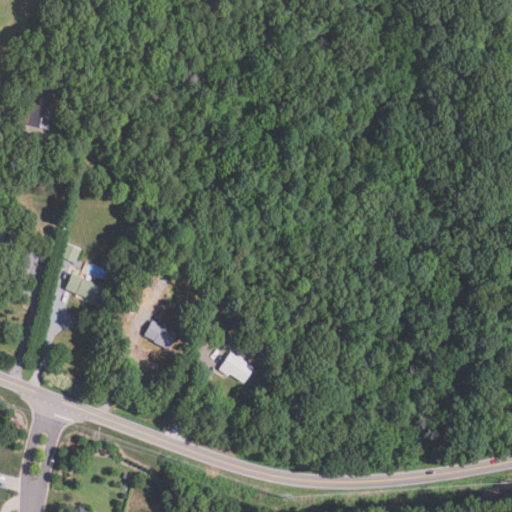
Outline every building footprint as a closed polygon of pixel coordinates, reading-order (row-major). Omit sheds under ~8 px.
[(49,129),(14,121),(18,101),(54,109),(49,129)] [(7,198),(0,194),(0,183),(11,188),(7,198)] [(25,280),(12,275),(17,262),(8,258),(11,250),(3,247),(7,236),(17,239),(18,237),(26,240),(28,234),(35,237),(33,243),(42,248),(35,264),(33,263),(32,265),(34,266),(35,269),(33,273),(29,276),(27,275),(25,280)] [(75,263),(59,256),(65,243),(81,250),(75,263)] [(97,307),(84,302),(86,298),(65,289),(71,273),(106,288),(97,307)] [(160,297),(151,292),(157,281),(166,285),(160,297)] [(167,351),(153,343),(154,341),(143,335),(152,320),(176,334),(167,351)] [(242,383),(228,373),(227,376),(218,369),(230,352),(237,356),(239,353),(244,357),(241,360),(253,368),(242,383)]
